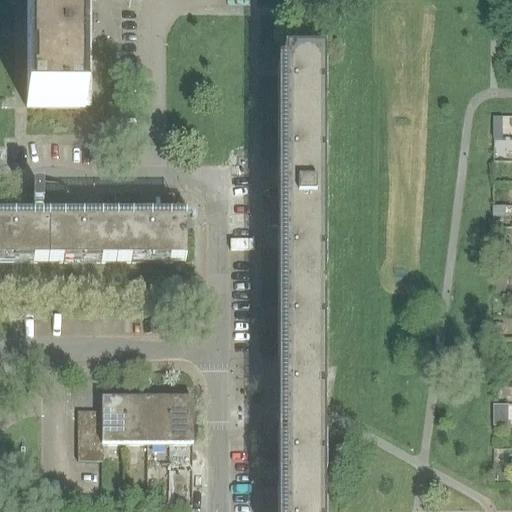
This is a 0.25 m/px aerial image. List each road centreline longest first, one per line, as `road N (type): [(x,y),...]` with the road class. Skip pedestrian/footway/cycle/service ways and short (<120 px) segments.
road 1 (residential): [(216,350),(217,178),(152,178)]
road 2 (residential): [(151,0),(152,178)]
road 3 (residential): [(53,350),(216,350)]
road 4 (residential): [(52,511),(53,350)]
road 5 (residential): [(217,511),(216,350)]
road 6 (residential): [(152,178),(42,174),(0,181)]
